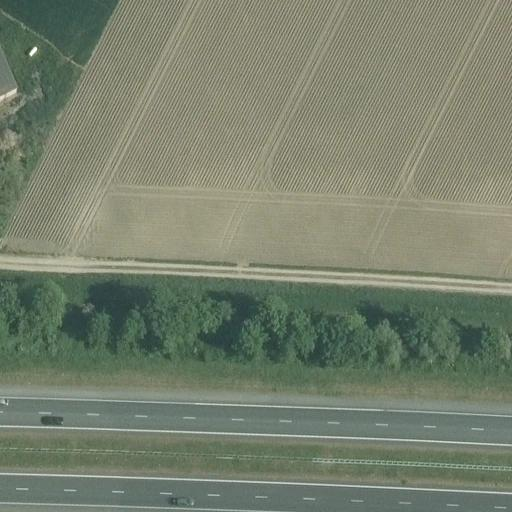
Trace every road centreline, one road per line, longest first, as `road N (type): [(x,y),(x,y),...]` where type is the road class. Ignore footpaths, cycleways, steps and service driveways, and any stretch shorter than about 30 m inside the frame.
road 1 (motorway): [(0,492),(511,511)]
road 2 (motorway): [(511,433),(0,415)]
